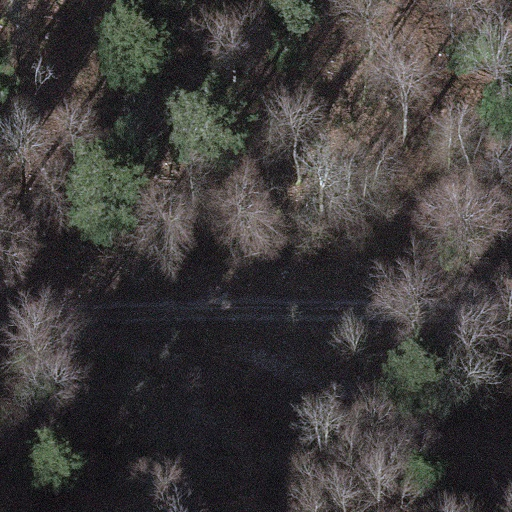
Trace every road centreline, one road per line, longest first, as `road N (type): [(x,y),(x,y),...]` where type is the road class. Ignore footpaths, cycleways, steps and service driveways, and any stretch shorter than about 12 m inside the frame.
road 1 (track): [(511,311),(0,321)]
road 2 (track): [(511,479),(102,320)]
